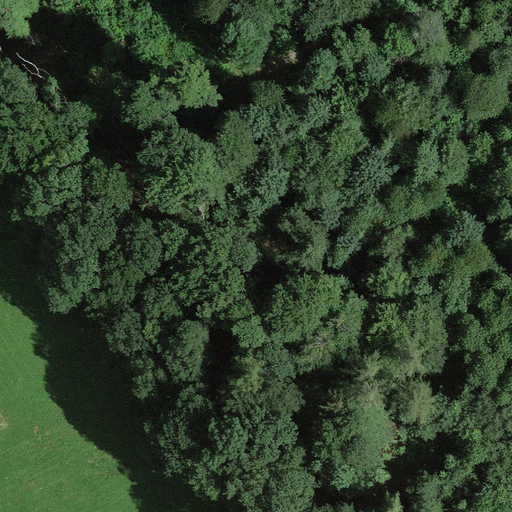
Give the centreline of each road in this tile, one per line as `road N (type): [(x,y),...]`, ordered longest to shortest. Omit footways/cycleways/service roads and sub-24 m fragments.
road 1 (track): [(0,126),(197,429)]
road 2 (track): [(226,98),(367,26),(495,0)]
